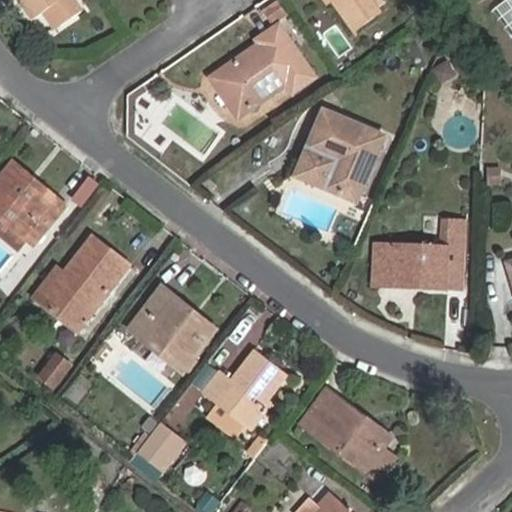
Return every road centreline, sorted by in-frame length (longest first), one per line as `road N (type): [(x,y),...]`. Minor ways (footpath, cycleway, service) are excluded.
road 1 (residential): [(57,108),(326,325),(434,373),(499,390)]
road 2 (residential): [(198,0),(190,18),(57,108)]
